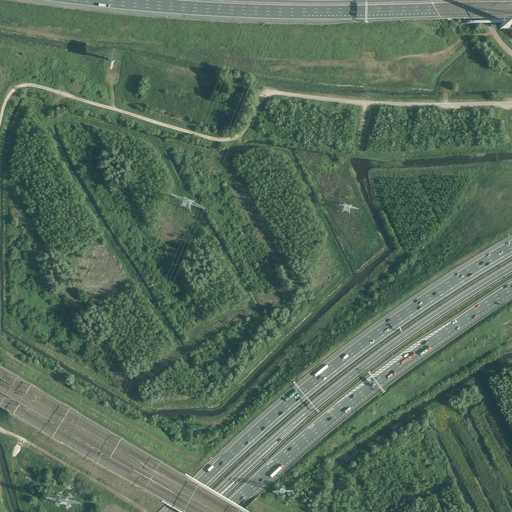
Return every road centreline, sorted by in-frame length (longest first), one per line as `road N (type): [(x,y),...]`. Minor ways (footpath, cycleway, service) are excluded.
road 1 (motorway): [(511,247),(331,369),(174,511)]
road 2 (motorway): [(103,0),(309,12),(511,9)]
road 3 (motorway): [(226,511),(350,400),(511,287)]
road 4 (track): [(273,93),(258,102),(241,134),(225,141),(32,85),(13,89),(0,118)]
road 5 (motorway): [(262,451),(376,356),(511,267)]
road 6 (track): [(0,345),(187,457)]
road 7 (motorway): [(430,0),(241,0)]
road 8 (track): [(0,429),(144,511)]
road 9 (unclassified): [(407,105),(273,93)]
